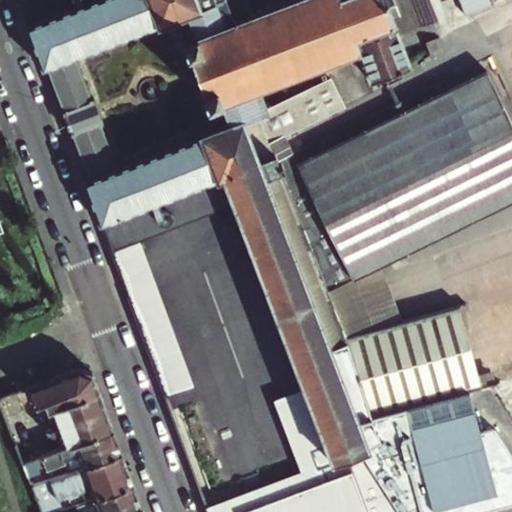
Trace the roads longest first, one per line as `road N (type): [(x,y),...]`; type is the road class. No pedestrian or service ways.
road 1 (residential): [(107,327),(0,35)]
road 2 (residential): [(175,511),(107,327)]
